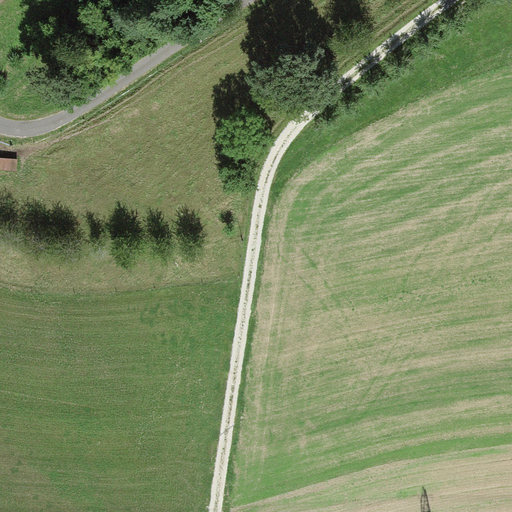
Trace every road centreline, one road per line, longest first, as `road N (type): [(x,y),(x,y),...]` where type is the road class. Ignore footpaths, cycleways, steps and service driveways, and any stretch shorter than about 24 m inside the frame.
road 1 (track): [(216,511),(269,168),(301,118),(450,0)]
road 2 (track): [(246,0),(69,114),(30,128),(0,125)]
